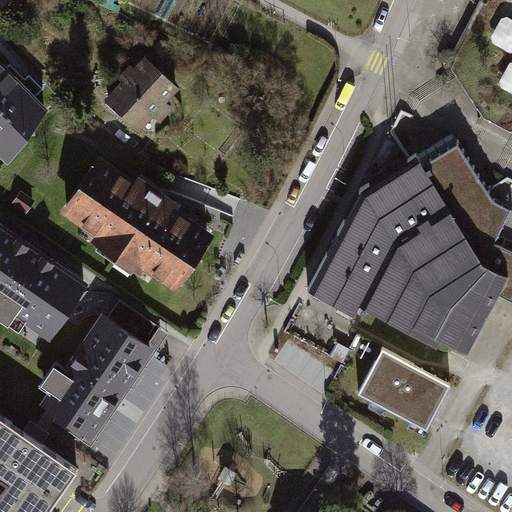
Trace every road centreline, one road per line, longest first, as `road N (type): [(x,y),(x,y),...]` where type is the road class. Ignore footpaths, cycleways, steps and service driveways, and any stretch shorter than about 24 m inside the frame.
road 1 (residential): [(407,0),(219,357)]
road 2 (residential): [(219,357),(442,511)]
road 3 (residential): [(219,357),(109,511)]
